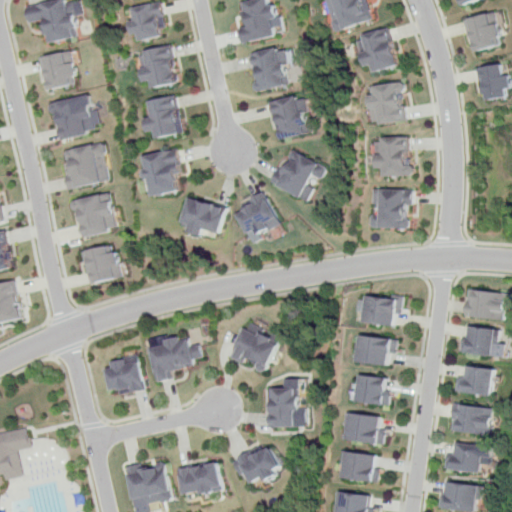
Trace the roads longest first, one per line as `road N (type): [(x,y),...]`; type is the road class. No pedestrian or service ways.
road 1 (residential): [(511,261),(413,259),(210,290),(0,362)]
road 2 (residential): [(412,511),(452,189),(446,85),(419,0)]
road 3 (residential): [(110,511),(0,28)]
road 4 (residential): [(198,0),(231,145)]
road 5 (residential): [(93,438),(221,411)]
